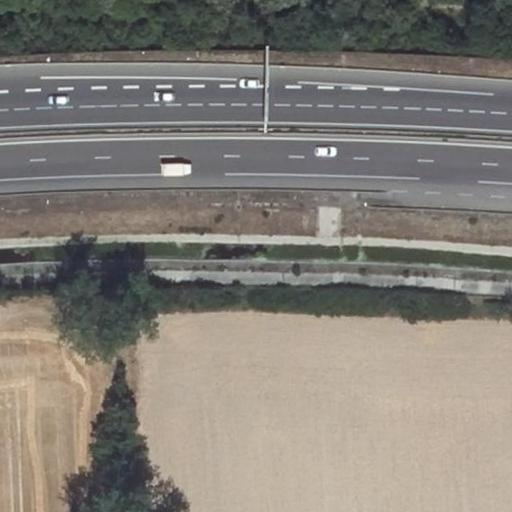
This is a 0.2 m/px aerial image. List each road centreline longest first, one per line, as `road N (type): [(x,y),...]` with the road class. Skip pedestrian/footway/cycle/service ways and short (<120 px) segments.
road 1 (trunk): [(511,113),(256,104),(0,110)]
road 2 (trunk): [(0,162),(245,156),(511,165)]
